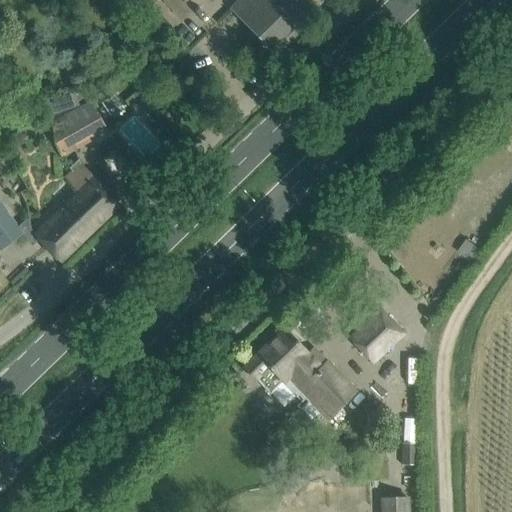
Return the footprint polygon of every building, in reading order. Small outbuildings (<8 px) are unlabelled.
[(322,0),(238,0),(229,9),(270,51),(322,0)] [(53,143),(61,157),(107,131),(91,105),(51,128),(53,143)] [(70,232),(80,242),(119,205),(93,177),(92,177),(80,165),(66,178),(78,191),(54,214),(58,218),(61,216),(65,220),(66,218),(71,223),(69,225),(74,229),(70,232)] [(0,247),(2,249),(21,235),(31,245),(38,239),(33,234),(34,233),(26,223),(16,231),(0,205),(0,247)] [(60,261),(80,242),(70,232),(74,229),(69,225),(71,223),(66,218),(65,220),(61,216),(58,218),(54,214),(34,233),(33,234),(38,239),(60,261)] [(458,252),(471,261),(479,249),(466,240),(458,252)] [(361,323),(349,336),(359,346),(373,359),(400,332),(382,315),(368,329),(361,323)] [(244,368),(254,379),(255,378),(269,392),(287,375),(327,416),(353,391),(326,363),(320,368),(307,355),(308,355),(284,329),(244,368)] [(415,463),(415,442),(403,442),(403,463),(415,463)] [(378,498),(379,511),(410,511),(409,496),(378,498)]
